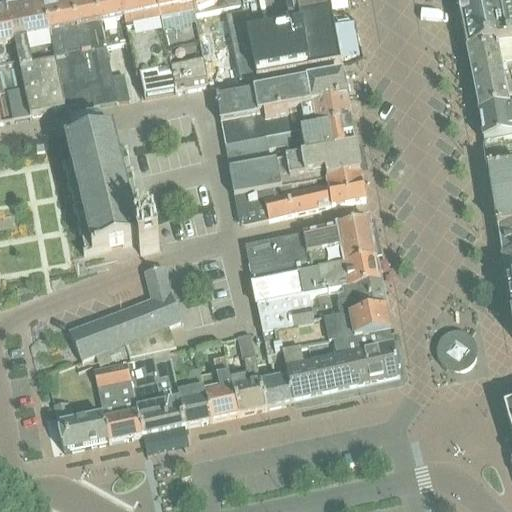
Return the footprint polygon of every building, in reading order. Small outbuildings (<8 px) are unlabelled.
[(78,40),(70,0),(64,0),(42,5),(50,44),(51,44),(64,110),(78,108),(90,111),(93,110),(87,79),(85,79),(78,40)] [(99,20),(94,0),(70,0),(78,40),(85,79),(87,79),(93,110),(116,106),(111,80),(106,51),(99,20)] [(106,51),(128,47),(129,47),(123,20),(119,0),(94,0),(99,20),(106,51)] [(158,16),(154,0),(119,0),(123,20),(129,47),(128,47),(135,80),(139,79),(144,101),(174,96),(158,16)] [(190,0),(154,0),(158,16),(174,96),(208,90),(203,68),(200,49),(195,21),(190,0)] [(190,0),(195,21),(242,11),(240,0),(239,0),(190,0)] [(331,17),(327,0),(240,0),(242,11),(247,38),(280,32),(280,29),(304,24),(303,22),(331,17)] [(511,0),(454,0),(465,54),(511,44),(511,0)] [(42,5),(7,12),(19,67),(19,68),(29,116),(29,120),(30,121),(65,114),(64,110),(51,44),(50,44),(42,5)] [(7,12),(0,13),(0,101),(5,126),(30,121),(29,120),(29,116),(19,68),(19,67),(7,12)] [(352,27),(333,30),(331,17),(303,22),(304,24),(280,29),(280,32),(247,38),(256,81),(340,66),(339,63),(358,59),(352,27)] [(247,38),(243,18),(225,22),(238,84),(256,81),(247,38)] [(511,44),(465,54),(476,112),(477,117),(511,110),(511,44)] [(111,80),(116,106),(129,104),(123,78),(111,80)] [(313,107),(346,102),(341,78),(221,101),(218,103),(217,106),(220,125),(312,108),(313,107)] [(312,108),(220,125),(224,148),(350,126),(346,102),(313,107),(312,108)] [(511,110),(477,117),(482,145),(511,139),(511,110)] [(72,133),(72,136),(73,143),(66,145),(72,166),(61,169),(62,172),(64,171),(69,190),(67,191),(67,193),(70,193),(74,212),(72,212),(72,215),(75,215),(80,234),(77,234),(78,237),(80,236),(85,255),(83,256),(83,258),(136,245),(139,257),(158,252),(153,233),(147,235),(145,229),(142,228),(141,222),(143,221),(142,218),(140,219),(136,200),(138,199),(137,196),(135,197),(130,178),(133,178),(132,174),(130,175),(125,156),(127,156),(127,153),(117,155),(112,134),(104,136),(102,128),(100,125),(96,124),(90,123),(83,124),(77,127),(74,129),(72,133)] [(354,149),(350,126),(224,148),(228,172),(270,164),(267,152),(286,149),(288,161),(354,149)] [(511,139),(482,145),(486,172),(511,168),(511,139)] [(360,177),(354,149),(288,161),(270,164),(228,172),(233,199),(360,177)] [(511,229),(511,168),(486,172),(496,232),(511,229)] [(365,204),(360,177),(233,199),(238,227),(242,229),(246,229),(330,209),(331,210),(365,204)] [(309,275),(375,263),(367,222),(336,229),(336,230),(244,249),(252,286),(280,280),(309,275)] [(511,229),(496,232),(500,259),(501,259),(511,257),(511,229)] [(511,257),(501,259),(505,285),(511,283),(511,257)] [(280,280),(252,286),(256,309),(309,300),(318,298),(379,286),(375,263),(309,275),(280,280)] [(82,367),(95,361),(100,373),(126,367),(129,366),(129,363),(176,352),(168,333),(183,328),(174,305),(170,296),(169,296),(164,272),(143,277),(150,304),(148,305),(69,336),(82,367)] [(383,305),(379,286),(318,298),(321,312),(312,314),(309,300),(256,309),(262,337),(385,315),(383,305)] [(385,315),(262,337),(266,361),(270,360),(282,357),(389,337),(385,315)] [(436,358),(436,359),(436,361),(437,363),(437,364),(438,366),(439,368),(440,369),(442,370),(443,371),(446,373),(449,375),(453,376),(456,376),(458,376),(460,376),(462,375),(463,375),(465,374),(467,373),(468,372),(470,371),(471,370),(472,368),(473,367),(474,365),(475,364),(475,362),(476,360),(476,359),(476,357),(476,355),(476,353),(476,351),(476,350),(474,346),(473,345),(472,343),(471,342),(469,340),(466,338),(464,337),(461,336),(457,335),(454,335),(450,336),(447,337),(445,338),(444,339),(441,341),(439,344),(438,346),(437,347),(437,349),(436,351),(436,352),(435,354),(435,356),(436,358)] [(398,383),(389,337),(282,357),(292,406),(398,383)] [(239,342),(238,342),(242,363),(243,363),(254,361),(249,340),(239,342)] [(292,406),(282,357),(270,360),(271,368),(269,368),(271,375),(257,378),(265,412),(292,406)] [(152,361),(129,366),(126,367),(142,439),(162,434),(184,430),(177,396),(170,364),(153,368),(152,361)] [(218,392),(204,395),(210,424),(237,418),(231,391),(229,383),(225,361),(212,364),(218,392)] [(254,361),(243,363),(246,374),(244,375),(241,379),(242,380),(229,383),(231,391),(237,418),(265,412),(257,378),(256,374),(254,361)] [(126,367),(100,373),(92,374),(102,419),(102,422),(107,445),(108,446),(142,439),(126,367)] [(191,393),(177,396),(184,430),(210,424),(204,395),(199,372),(187,375),(191,393)] [(102,422),(102,419),(71,426),(67,406),(53,409),(63,455),(107,445),(102,422)] [(511,408),(503,412),(511,440),(511,408)]
